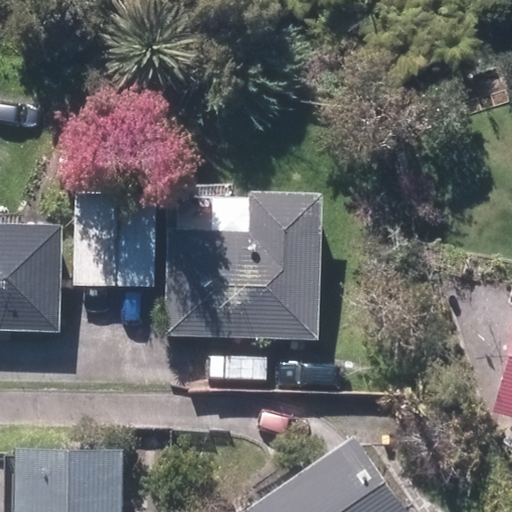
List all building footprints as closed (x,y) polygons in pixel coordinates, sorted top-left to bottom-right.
[(158,235),(156,338),(305,341),(302,202),(232,200),(231,237),(158,235)] [(64,214),(63,289),(142,290),(143,216),(64,214)] [(0,332),(46,332),(47,234),(0,233),(0,332)] [(511,319),(485,414),(511,421),(511,319)] [(242,511),(382,511),(335,446),(242,511)] [(98,511),(99,460),(1,459),(0,511),(98,511)]
